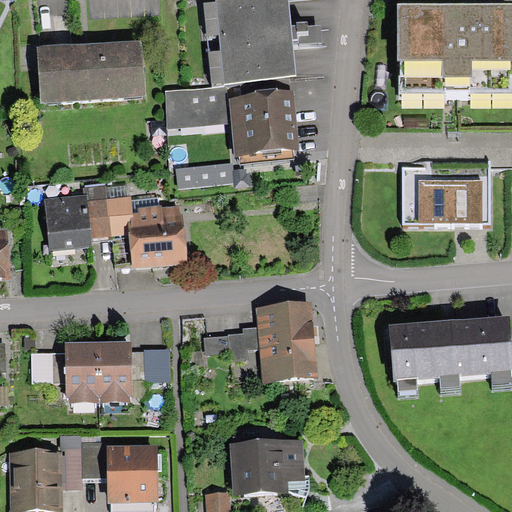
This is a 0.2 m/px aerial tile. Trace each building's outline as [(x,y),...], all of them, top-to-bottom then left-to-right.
[(283,3),(216,10),(224,91),(291,84),(283,3)] [(511,23),(400,22),(400,98),(511,99),(511,23)] [(300,51),(327,45),(323,29),(296,35),(300,51)] [(136,54),(40,60),(43,107),(139,100),(136,54)] [(224,94),(165,97),(167,130),(226,127),(224,94)] [(290,102),(228,108),(233,161),(295,155),(290,102)] [(242,169),(182,174),(184,197),(244,192),(242,169)] [(495,169),(399,170),(400,233),(496,232),(495,169)] [(84,202),(46,204),(49,251),(86,248),(86,242),(133,238),(135,270),(181,266),(177,214),(127,218),(126,206),(84,209),(84,202)] [(302,311),(251,315),(257,390),(307,386),(302,311)] [(501,330),(393,340),(397,385),(505,376),(501,330)] [(141,352),(37,355),(38,389),(74,388),(75,406),(142,405),(141,352)] [(301,446),(222,450),(225,505),(278,502),(277,483),(303,481),(301,446)] [(162,511),(162,452),(118,452),(118,511),(162,511)] [(72,511),(73,455),(18,455),(17,511),(72,511)]
